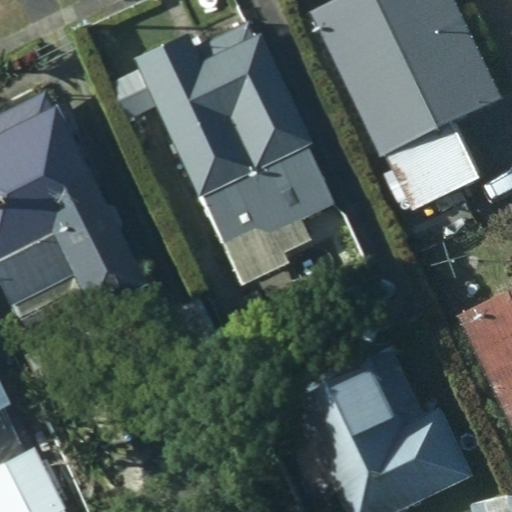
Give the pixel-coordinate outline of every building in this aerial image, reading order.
[(504,100),(455,0),(335,0),(310,12),(383,159),(389,156),(415,210),(480,178),(453,124),(504,100)] [(176,33),(123,58),(189,202),(193,201),(233,288),(282,265),(277,254),(305,242),(295,219),(328,204),(245,21),(184,48),(176,33)] [(129,80),(110,89),(130,136),(149,128),(129,80)] [(136,287),(39,90),(0,109),(0,308),(63,277),(81,314),(136,287)] [(477,226),(462,191),(403,218),(420,253),(477,226)] [(511,292),(457,318),(511,434),(511,292)] [(192,299),(148,320),(181,384),(225,361),(192,299)] [(72,373),(53,337),(20,352),(38,390),(72,373)] [(372,358),(369,354),(288,391),(344,511),(403,511),(405,511),(404,511),(427,511),(481,488),(445,408),(422,418),(390,350),(372,358)] [(56,511),(61,510),(29,447),(0,462),(0,511),(56,511)]
